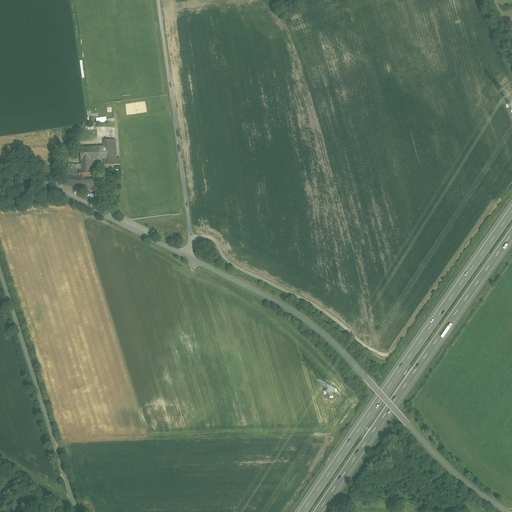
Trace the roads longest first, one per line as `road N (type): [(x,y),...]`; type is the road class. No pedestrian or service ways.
road 1 (unclassified): [(507,511),(437,458),(308,325),(0,160)]
road 2 (motorway): [(511,205),(300,511)]
road 3 (motorway): [(320,511),(511,233)]
road 4 (track): [(185,255),(191,228),(159,0)]
road 5 (unclassified): [(0,279),(74,511)]
